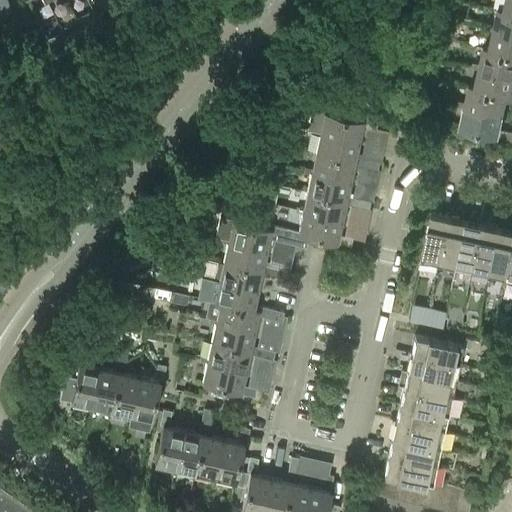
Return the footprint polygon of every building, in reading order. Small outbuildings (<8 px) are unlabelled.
[(0,0),(0,14),(10,11),(6,0),(0,0)] [(511,0),(504,0),(503,8),(503,9),(511,10),(511,0)] [(511,10),(503,9),(503,8),(497,6),(493,24),(492,28),(509,32),(510,29),(511,29),(511,10)] [(493,24),(489,23),(488,28),(492,29),(488,46),(490,47),(511,51),(511,29),(510,29),(509,32),(492,28),(493,24)] [(511,51),(490,47),(488,46),(484,45),(479,63),(479,66),(496,71),(496,68),(511,71),(511,51)] [(511,89),(511,88),(511,71),(496,68),(496,71),(479,66),(479,63),(476,62),(475,66),(478,67),(474,84),(475,85),(488,88),(491,89),(511,93),(511,89)] [(505,97),(511,98),(511,93),(491,89),(488,88),(475,85),(474,84),(469,83),(465,102),(464,105),(481,109),(482,107),(501,111),(505,97)] [(465,102),(461,101),(460,106),(463,107),(459,125),(496,133),(495,137),(511,140),(511,135),(511,131),(498,128),(501,111),(482,107),(481,109),(464,105),(465,102)] [(324,111),(320,129),(319,132),(337,136),(338,133),(358,138),(361,124),(377,128),(379,119),(363,116),(362,120),(324,111)] [(320,129),(317,128),(316,133),(319,133),(316,151),(358,160),(359,156),(355,155),(358,138),(338,133),(337,136),(319,132),(320,129)] [(353,163),(367,166),(369,158),(359,156),(358,160),(316,151),(312,168),(311,172),(329,176),(329,172),(350,177),(353,163)] [(379,160),(369,158),(367,166),(377,169),(379,160)] [(312,168),(308,167),(307,172),(311,173),(307,190),(350,199),(351,195),(346,194),(350,177),(329,172),(329,176),(311,172),(312,168)] [(321,211),(341,216),(344,203),(359,206),(361,197),(351,195),(350,199),(307,190),(303,207),(302,211),(320,215),(321,211)] [(371,199),(361,197),(359,206),(369,208),(371,199)] [(303,207),(300,206),(299,211),(302,212),(299,228),(298,230),(307,232),(336,238),(335,241),(351,245),(353,236),(338,232),(341,216),(321,211),(320,215),(302,211),(303,207)] [(438,263),(449,215),(431,210),(420,259),(438,263)] [(466,218),(449,215),(438,263),(455,267),(466,218)] [(225,237),(228,238),(227,242),(245,246),(246,243),(266,247),(268,238),(304,246),(307,232),(298,230),(286,227),(286,228),(271,225),(270,228),(219,216),(214,236),(221,238),(221,236),(225,237)] [(482,222),(466,218),(455,267),(472,271),(482,222)] [(498,226),(482,222),(472,271),(488,275),(498,226)] [(511,243),(511,228),(498,226),(488,275),(490,275),(490,276),(504,279),(511,243)] [(227,242),(223,260),(266,270),(267,266),(262,265),(266,247),(246,243),(245,246),(227,242),(228,238),(221,236),(221,238),(220,241),(227,242)] [(277,268),(267,266),(266,270),(223,260),(219,277),(218,281),(236,285),(237,282),(257,287),(260,273),(275,277),(277,268)] [(287,270),(277,268),(275,277),(285,279),(287,270)] [(218,281),(219,277),(216,276),(215,281),(218,282),(214,300),(219,301),(219,300),(257,310),(259,304),(253,303),(257,287),(237,282),(236,285),(218,281)] [(274,308),(259,304),(257,310),(219,300),(219,301),(214,300),(207,299),(204,316),(208,317),(215,319),(214,322),(232,327),(233,323),(254,328),(257,313),(271,317),(274,308)] [(459,328),(463,310),(449,306),(445,325),(459,328)] [(274,308),(271,317),(281,319),(283,310),(274,308)] [(480,313),(467,311),(463,329),(476,332),(480,313)] [(215,319),(208,317),(207,322),(214,323),(210,340),(254,350),(255,345),(250,344),(254,328),(233,323),(232,327),(214,322),(215,319)] [(511,320),(496,317),(492,336),(510,339),(511,328),(511,320)] [(414,333),(410,351),(459,362),(463,344),(414,333)] [(210,340),(206,357),(205,360),(223,365),(224,362),(245,366),(248,353),(262,357),(265,348),(255,345),(254,350),(210,340)] [(69,399),(87,403),(91,404),(95,386),(93,385),(97,365),(84,362),(87,348),(78,345),(75,361),(78,362),(69,399)] [(119,345),(117,354),(125,356),(127,347),(119,345)] [(274,350),(265,348),(262,357),(272,359),(274,350)] [(455,379),(459,362),(410,351),(406,367),(455,379)] [(92,404),(110,408),(119,365),(123,366),(125,356),(117,354),(114,369),(97,365),(93,385),(95,386),(91,404),(87,403),(86,406),(91,408),(92,404)] [(205,360),(206,357),(203,356),(202,360),(205,361),(200,380),(239,389),(238,392),(253,396),(255,387),(241,383),(245,366),(224,362),(223,365),(205,360)] [(126,412),(126,415),(130,416),(129,419),(128,424),(147,429),(159,379),(162,380),(165,364),(157,363),(153,378),(136,374),(131,394),(134,395),(130,413),(126,412)] [(110,408),(126,412),(130,413),(134,395),(131,394),(136,374),(122,371),(123,366),(119,365),(110,408)] [(406,367),(402,384),(451,395),(455,379),(406,367)] [(447,412),(451,395),(402,384),(398,401),(447,412)] [(398,401),(394,419),(443,430),(447,412),(398,401)] [(176,448),(180,428),(167,425),(170,409),(162,407),(158,423),(162,423),(153,462),(171,466),(175,467),(179,449),(176,448)] [(203,407),(201,417),(209,419),(211,409),(203,407)] [(176,468),(193,472),(203,427),(207,428),(209,419),(201,417),(197,431),(180,428),(176,448),(179,449),(175,467),(171,466),(170,469),(175,471),(176,468)] [(440,446),(443,430),(394,419),(390,435),(440,446)] [(210,475),(209,479),(214,480),(215,476),(234,480),(242,442),(245,443),(249,427),(240,426),(237,441),(220,437),(215,457),(218,458),(214,477),(210,475)] [(193,472),(210,475),(214,477),(218,458),(215,457),(220,437),(205,433),(207,428),(203,427),(193,472)] [(436,464),(440,446),(390,435),(386,452),(436,464)] [(401,474),(413,477),(424,479),(432,481),(436,464),(386,452),(382,470),(389,471),(401,474)] [(290,454),(288,464),(297,466),(299,456),(290,454)] [(240,509),(255,511),(262,511),(266,496),(263,495),(268,475),(254,472),(257,457),(249,456),(246,470),(249,471),(240,509)] [(281,511),(290,474),(295,476),(297,466),(288,464),(285,479),(268,475),(263,495),(266,496),(262,511),(281,511)] [(371,491),(384,494),(389,471),(382,470),(377,469),(371,491)] [(401,474),(389,471),(384,494),(396,497),(401,474)] [(281,511),(303,511),(306,505),(303,504),(308,484),(294,481),(295,476),(290,474),(281,511)] [(396,497),(407,500),(413,477),(401,474),(396,497)] [(419,502),(424,479),(413,477),(407,500),(419,502)] [(419,502),(430,505),(435,482),(432,481),(424,479),(419,502)] [(43,511),(0,482),(0,511),(43,511)] [(447,485),(435,482),(430,505),(442,508),(447,485)] [(327,501),(330,489),(308,484),(303,504),(306,505),(303,511),(336,511),(338,503),(327,501)] [(459,487),(447,485),(442,508),(454,510),(459,487)] [(467,511),(472,490),(459,487),(454,510),(461,511),(467,511)]
